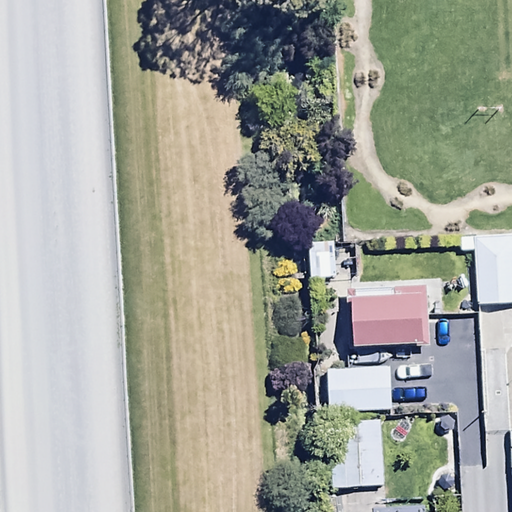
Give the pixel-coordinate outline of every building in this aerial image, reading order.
[(511,237),(472,239),(475,309),(511,307),(511,237)] [(347,246),(307,246),(306,282),(346,283),(347,246)] [(426,347),(424,318),(439,317),(437,282),(347,289),(351,352),(426,347)] [(327,372),(327,415),(388,415),(388,372),(327,372)] [(456,415),(427,416),(428,456),(457,455),(456,415)] [(327,424),(330,491),(381,489),(378,423),(327,424)]
